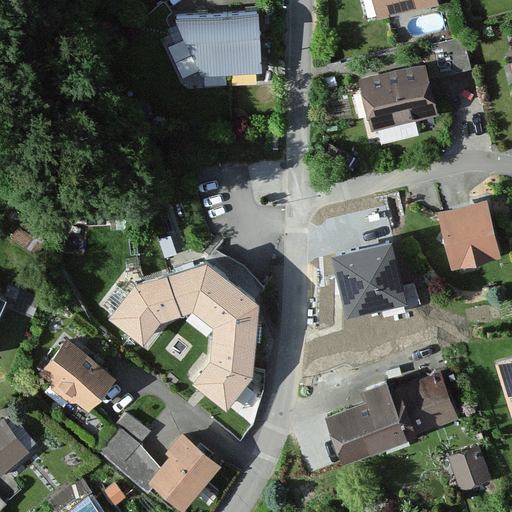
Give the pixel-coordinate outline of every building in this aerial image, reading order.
[(372,0),(376,18),(436,7),(434,0),(372,0)] [(171,14),(199,81),(262,80),(260,11),(171,14)] [(370,133),(436,117),(425,69),(359,84),(370,133)] [(450,274),(500,260),(484,203),(434,217),(450,274)] [(406,303),(391,243),(332,257),(346,318),(406,303)] [(152,325),(186,312),(206,327),(204,364),(188,384),(222,410),(246,375),(251,302),(200,260),(126,286),(104,317),(138,343),(152,325)] [(0,327),(11,303),(0,298),(0,327)] [(89,418),(116,384),(65,345),(39,379),(89,418)] [(511,363),(497,368),(511,419),(511,363)] [(367,404),(322,423),(342,470),(458,421),(438,375),(389,396),(385,386),(363,395),(367,404)] [(0,424),(0,480),(30,453),(3,422),(0,424)] [(150,486),(178,511),(185,511),(221,472),(183,439),(167,458),(171,462),(150,486)] [(459,491),(488,481),(478,452),(449,462),(459,491)] [(101,511),(76,480),(47,503),(54,511),(101,511)]
